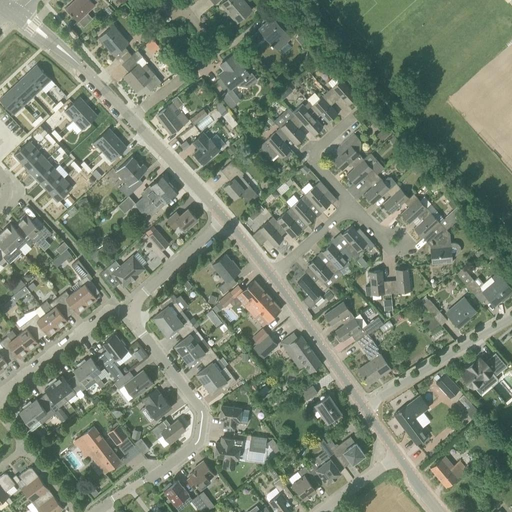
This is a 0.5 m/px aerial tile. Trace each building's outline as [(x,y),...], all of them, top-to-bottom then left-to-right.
[(95,5),(93,3),(95,0),(75,0),(74,1),(66,9),(78,21),(95,5)] [(225,0),(226,0),(221,4),(237,22),(251,11),(242,0),(225,0)] [(279,14),(285,8),(278,1),(263,13),(270,21),(250,38),(255,43),(264,35),(275,48),(282,56),(292,47),(288,41),(292,38),(274,18),(279,14)] [(258,16),(263,12),(259,7),(254,11),(258,16)] [(114,25),(98,38),(114,56),(115,56),(122,64),(131,56),(127,50),(124,47),(129,43),(114,25)] [(301,44),(307,39),(302,33),(296,38),(301,44)] [(152,39),(146,44),(153,53),(159,47),(152,39)] [(151,91),(161,82),(155,75),(146,64),(148,62),(138,51),(131,56),(122,64),(129,72),(124,77),(136,91),(145,84),(151,91)] [(222,78),(218,81),(226,92),(221,96),(230,107),(236,102),(233,99),(237,96),(231,89),(236,85),(248,87),(257,80),(251,73),(249,74),(238,60),(237,61),(233,55),(225,61),(227,64),(222,68),(224,70),(219,74),(222,78)] [(37,64),(28,73),(42,88),(51,80),(37,64)] [(32,97),(42,88),(28,73),(18,82),(32,97)] [(340,97),(347,105),(357,96),(337,74),(329,82),(333,87),(327,92),(336,101),(340,97)] [(32,97),(18,82),(9,91),(23,106),(32,97)] [(286,95),(282,90),(278,94),(282,99),(286,95)] [(9,91),(0,98),(0,100),(13,115),(23,106),(9,91)] [(321,115),(328,122),(338,114),(331,106),(336,101),(327,92),(312,105),(321,115)] [(157,115),(172,133),(188,120),(179,108),(184,104),(178,95),(172,100),(174,102),(169,106),(157,115)] [(88,106),(79,96),(64,111),(73,120),(88,106)] [(303,124),(313,136),(323,127),(316,119),(321,115),(312,105),(309,101),(305,105),(303,103),(292,112),(295,114),(303,124)] [(216,107),(223,116),(228,112),(222,103),(217,106),(216,107)] [(88,106),(73,120),(82,130),(97,116),(88,106)] [(190,119),(190,120),(194,125),(208,114),(207,114),(205,110),(203,108),(190,119)] [(288,137),(296,145),(305,136),(299,128),(303,124),(295,114),(280,128),(288,137)] [(118,138),(109,128),(94,142),(103,152),(118,138)] [(259,147),(271,160),(271,159),(270,158),(276,153),(281,158),(283,156),(285,159),(291,153),(289,151),(291,149),(285,143),(284,141),(288,137),(280,128),(259,147)] [(380,132),(385,138),(390,134),(384,128),(380,132)] [(194,153),(195,155),(194,156),(200,163),(202,162),(203,164),(226,143),(217,133),(210,139),(204,132),(193,142),(199,149),(194,153)] [(333,160),(342,170),(350,163),(354,168),(364,159),(358,153),(360,150),(361,148),(361,145),(361,143),(360,140),(353,133),(339,147),(337,149),(338,153),(339,155),(333,160)] [(394,145),(399,141),(394,136),(390,139),(394,145)] [(111,161),(127,147),(118,138),(103,152),(111,161)] [(22,164),(38,150),(29,141),(14,155),(22,164)] [(190,145),(187,141),(181,145),(184,149),(190,145)] [(191,153),(196,146),(191,143),(186,150),(191,153)] [(227,150),(231,155),(237,150),(233,145),(227,150)] [(22,164),(31,174),(46,159),(38,150),(22,164)] [(346,175),(355,185),(363,177),(368,182),(377,174),(385,167),(371,152),(364,159),(354,168),(346,175)] [(413,155),(406,160),(412,167),(419,162),(413,155)] [(140,165),(132,156),(115,171),(116,172),(117,170),(127,181),(119,188),(127,197),(128,196),(143,182),(139,178),(148,169),(143,163),(140,165)] [(55,169),(46,159),(31,174),(40,183),(55,169)] [(234,199),(240,194),(248,203),(258,195),(242,177),(243,176),(242,174),(244,173),(233,160),(221,170),(230,181),(224,187),(234,199)] [(418,174),(424,169),(419,164),(413,169),(418,174)] [(40,183),(49,192),(64,178),(55,169),(40,183)] [(171,183),(163,174),(150,186),(152,188),(135,203),(128,196),(127,197),(118,205),(124,213),(130,208),(136,214),(171,183)] [(388,177),(383,181),(377,174),(368,182),(372,187),(364,194),(373,204),(387,191),(396,183),(391,177),(388,177)] [(73,187),(64,178),(49,192),(57,202),(73,187)] [(285,183),(277,189),(281,194),(289,187),(288,186),(294,181),(291,178),(285,183)] [(337,199),(320,181),(305,194),(321,211),(331,203),(332,204),(337,199)] [(165,203),(178,192),(171,183),(136,214),(141,220),(163,200),(165,203)] [(391,196),(383,203),(392,213),(404,202),(409,198),(396,183),(387,191),(391,196)] [(409,207),(401,214),(409,223),(417,216),(427,208),(414,193),(409,198),(404,202),(409,207)] [(322,212),(321,211),(305,194),(291,207),(306,224),(316,216),(317,217),(322,212)] [(64,200),(70,206),(75,201),(69,195),(64,200)] [(77,202),(80,208),(89,204),(85,198),(77,202)] [(449,204),(454,210),(457,213),(458,212),(459,214),(462,211),(458,206),(452,201),(449,204)] [(427,208),(417,216),(422,221),(414,228),(423,238),(430,231),(444,219),(431,204),(427,208)] [(286,231),(292,238),(302,229),(303,230),(307,226),(306,224),(291,207),(276,219),(286,231)] [(251,213),(255,217),(259,214),(258,210),(257,208),(251,213)] [(167,220),(170,224),(174,229),(180,224),(185,230),(197,219),(188,209),(180,216),(176,212),(167,220)] [(452,262),(452,256),(454,256),(455,255),(457,255),(458,254),(459,253),(460,252),(460,250),(460,249),(460,247),(460,246),(459,244),(458,243),(456,243),(455,243),(454,242),(450,243),(450,233),(446,230),(464,214),(462,211),(459,214),(458,212),(457,213),(454,210),(444,219),(430,231),(438,240),(438,247),(430,248),(432,264),(452,262)] [(38,245),(51,233),(39,220),(35,223),(27,215),(18,223),(23,228),(35,241),(38,245)] [(273,217),(253,235),(261,244),(267,239),(274,247),(284,238),(281,235),(286,231),(276,219),(273,217)] [(19,249),(26,242),(29,246),(35,241),(23,228),(19,232),(11,223),(2,231),(19,249)] [(152,226),(146,232),(148,235),(155,229),(152,226)] [(335,237),(353,256),(367,244),(370,248),(374,244),(359,228),(356,231),(352,226),(342,234),(340,232),(335,237)] [(148,235),(162,250),(169,244),(155,229),(148,235)] [(0,233),(0,244),(1,246),(2,247),(0,249),(0,253),(7,261),(9,263),(21,251),(19,249),(2,231),(0,233)] [(349,262),(348,260),(353,256),(335,237),(331,241),(332,243),(322,252),(340,270),(348,266),(349,264),(349,262)] [(65,249),(61,244),(56,249),(61,254),(65,249)] [(480,250),(483,254),(492,248),(489,244),(480,250)] [(85,250),(90,255),(94,251),(89,246),(85,249),(85,250)] [(96,262),(108,254),(104,247),(90,255),(96,262)] [(65,249),(61,254),(59,255),(64,261),(71,254),(67,249),(65,249)] [(328,287),(343,274),(340,270),(322,252),(321,251),(317,255),(318,256),(308,265),(309,266),(327,287),(328,287)] [(223,294),(237,283),(232,277),(241,270),(232,260),(226,254),(212,265),(225,282),(218,287),(223,294)] [(100,273),(113,288),(120,282),(123,286),(130,280),(138,275),(137,274),(144,268),(133,256),(121,266),(116,260),(100,273)] [(310,308),(316,303),(322,297),(319,294),(327,287),(309,266),(304,271),(307,274),(297,282),(309,295),(303,300),(310,308)] [(411,291),(408,268),(395,269),(396,280),(390,281),(391,293),(411,291)] [(382,270),(369,272),(371,295),(391,293),(390,281),(383,281),(382,270)] [(459,277),(481,303),(488,297),(494,305),(511,290),(511,288),(498,273),(492,278),(491,277),(484,283),(478,277),(474,280),(466,271),(465,272),(459,277)] [(99,292),(87,275),(78,282),(81,286),(75,291),(87,306),(97,299),(94,296),(99,292)] [(186,277),(181,281),(187,289),(192,285),(186,277)] [(254,280),(242,291),(235,298),(230,302),(233,305),(240,305),(243,303),(249,309),(266,293),(254,280)] [(37,286),(33,282),(28,286),(32,291),(37,286)] [(329,301),(334,296),(329,290),(324,295),(329,301)] [(78,314),(87,306),(75,291),(70,295),(66,291),(58,298),(69,312),(74,308),(78,314)] [(235,298),(230,292),(219,302),(216,305),(220,310),(224,306),(225,307),(230,302),(235,298)] [(15,293),(11,297),(15,302),(19,299),(15,293)] [(268,320),(281,309),(266,293),(249,309),(255,316),(260,311),(268,320)] [(174,294),(162,302),(161,304),(164,308),(153,317),(160,327),(182,310),(183,309),(176,301),(177,298),(174,294)] [(210,294),(208,302),(215,304),(217,297),(210,294)] [(424,304),(442,325),(447,320),(429,299),(429,300),(426,296),(421,300),(424,304)] [(446,313),(459,327),(470,318),(469,317),(476,311),(464,297),(446,313)] [(64,316),(69,312),(58,298),(49,304),(52,308),(46,313),(58,329),(68,321),(64,316)] [(392,310),(392,300),(383,300),(384,311),(392,310)] [(324,314),(332,325),(340,319),(344,324),(355,317),(343,301),(324,314)] [(24,314),(29,320),(40,334),(45,331),(49,336),(58,329),(46,313),(40,305),(39,305),(40,306),(34,310),(24,314)] [(160,327),(168,336),(179,327),(183,332),(193,324),(182,310),(160,327)] [(212,310),(206,314),(216,326),(221,322),(212,310)] [(355,317),(344,324),(335,330),(338,334),(335,336),(339,341),(341,339),(343,341),(352,335),(356,341),(366,334),(367,334),(383,323),(378,316),(367,324),(360,314),(355,317)] [(409,320),(412,325),(418,321),(415,317),(409,320)] [(17,335),(29,351),(39,344),(35,338),(40,334),(29,320),(20,327),(23,331),(17,335)] [(228,329),(224,323),(220,327),(224,332),(228,329)] [(186,337),(175,345),(182,355),(204,339),(195,328),(193,324),(183,332),(186,337)] [(258,343),(268,334),(263,328),(252,337),(258,343)] [(300,368),(304,365),(310,373),(322,364),(301,335),(298,337),(294,332),(281,342),(300,368)] [(109,351),(100,358),(117,381),(124,375),(114,362),(128,351),(124,346),(125,345),(121,340),(120,340),(115,334),(103,344),(109,351)] [(263,358),(278,344),(268,334),(258,343),(254,348),(249,352),(256,359),(260,355),(263,358)] [(366,334),(357,340),(371,361),(359,369),(369,384),(390,369),(381,354),(377,349),(378,348),(367,334),(366,334)] [(8,336),(0,342),(3,347),(11,357),(16,353),(20,358),(29,351),(17,335),(11,340),(8,336)] [(182,355),(190,364),(201,356),(205,361),(215,353),(210,347),(204,339),(182,355)] [(0,348),(0,370),(1,372),(5,370),(3,367),(8,363),(6,360),(11,357),(3,347),(0,348)] [(140,348),(133,353),(139,361),(146,356),(140,348)] [(208,365),(197,374),(204,383),(225,367),(215,353),(205,361),(208,365)] [(101,379),(109,374),(104,368),(98,360),(95,362),(91,357),(86,361),(84,359),(80,362),(96,381),(97,383),(101,380),(101,379)] [(480,358),(476,362),(475,361),(468,367),(462,373),(473,387),(482,379),(488,386),(496,379),(498,380),(499,379),(496,376),(495,375),(500,370),(501,370),(491,358),(484,362),(480,358)] [(76,374),(72,377),(71,378),(80,389),(81,391),(86,387),(87,388),(96,381),(80,362),(77,365),(78,367),(73,371),(76,374)] [(204,383),(211,393),(223,384),(226,389),(236,381),(225,367),(204,383)] [(153,383),(143,370),(134,377),(129,371),(124,375),(117,381),(114,383),(119,389),(124,385),(134,397),(153,383)] [(436,383),(450,398),(460,388),(446,373),(436,383)] [(71,378),(67,381),(62,376),(57,379),(55,377),(51,380),(67,401),(76,394),(75,392),(80,389),(71,378)] [(55,412),(60,409),(59,407),(67,401),(51,380),(47,383),(49,386),(44,389),(47,393),(43,395),(45,397),(43,398),(55,412)] [(258,388),(253,381),(248,384),(253,391),(255,390),(257,392),(259,390),(258,389),(258,388)] [(243,394),(248,391),(245,385),(239,389),(243,394)] [(317,392),(313,385),(302,393),(307,400),(317,392)] [(391,400),(395,408),(419,396),(415,388),(391,400)] [(156,418),(171,407),(161,394),(160,394),(156,389),(143,399),(147,405),(146,405),(156,418)] [(328,422),(342,413),(329,394),(326,396),(325,395),(324,395),(323,395),(321,395),(320,397),(320,398),(321,399),(315,404),(328,422)] [(415,417),(429,407),(420,395),(406,405),(394,414),(417,444),(428,435),(415,417)] [(101,402),(97,397),(92,401),(96,406),(101,402)] [(43,398),(39,402),(37,399),(32,403),(30,400),(26,403),(38,419),(42,424),(50,417),(55,413),(55,412),(43,398)] [(30,425),(38,419),(26,403),(22,406),(24,409),(19,413),(24,418),(19,422),(26,432),(31,428),(30,425)] [(248,409),(222,405),(220,419),(224,419),(223,426),(235,427),(236,421),(239,421),(247,422),(248,409)] [(68,417),(61,408),(60,409),(55,412),(55,413),(62,422),(68,417)] [(152,430),(158,438),(163,434),(169,443),(170,444),(181,435),(180,434),(186,429),(178,419),(168,427),(164,420),(152,430)] [(128,434),(119,423),(117,421),(112,424),(114,427),(108,432),(117,443),(118,443),(127,435),(128,434)] [(94,426),(82,436),(92,450),(89,452),(104,472),(104,473),(120,460),(94,426)] [(133,430),(132,437),(139,439),(141,432),(133,430)] [(267,437),(251,435),(250,444),(265,446),(267,437)] [(365,455),(355,442),(350,436),(338,445),(337,443),(336,443),(334,444),(331,439),(326,443),(335,454),(345,467),(345,466),(351,462),(352,464),(365,455)] [(214,456),(224,458),(223,467),(234,469),(236,459),(238,459),(240,446),(242,446),(243,440),(222,437),(221,444),(217,443),(217,442),(214,456)] [(149,449),(141,438),(134,443),(143,454),(149,449)] [(278,446),(273,439),(267,442),(273,450),(278,446)] [(335,454),(326,443),(324,440),(319,443),(330,458),(335,454)] [(416,464),(427,456),(422,448),(411,456),(416,464)] [(445,455),(430,467),(447,487),(467,469),(459,460),(454,465),(445,455)] [(316,469),(321,476),(327,483),(331,480),(337,477),(341,472),(330,458),(316,469)] [(189,475),(191,477),(187,480),(194,489),(198,486),(200,489),(210,481),(209,479),(214,475),(203,460),(193,468),(195,470),(189,475)] [(270,464),(264,469),(268,474),(274,470),(270,464)] [(303,467),(298,471),(288,477),(293,484),(291,486),(297,493),(299,491),(305,499),(311,498),(312,494),(316,491),(308,479),(313,475),(306,465),(305,465),(303,467)] [(29,467),(19,475),(26,485),(21,488),(23,491),(40,478),(32,468),(29,467)] [(6,491),(15,484),(7,474),(5,473),(0,476),(0,489),(7,498),(6,499),(10,504),(13,502),(9,496),(6,491)] [(40,478),(23,491),(31,501),(48,488),(40,478)] [(289,511),(293,508),(287,499),(293,495),(281,479),(274,484),(280,493),(269,501),(276,511),(289,511)] [(162,488),(164,491),(175,505),(189,494),(178,480),(172,484),(170,482),(162,488)] [(99,493),(93,486),(88,490),(94,497),(99,493)] [(31,501),(39,511),(56,498),(48,488),(31,501)] [(200,511),(201,511),(208,507),(198,495),(191,500),(200,511)] [(39,511),(58,511),(63,508),(56,498),(39,511)] [(209,509),(214,505),(210,500),(205,504),(208,507),(209,509)]
